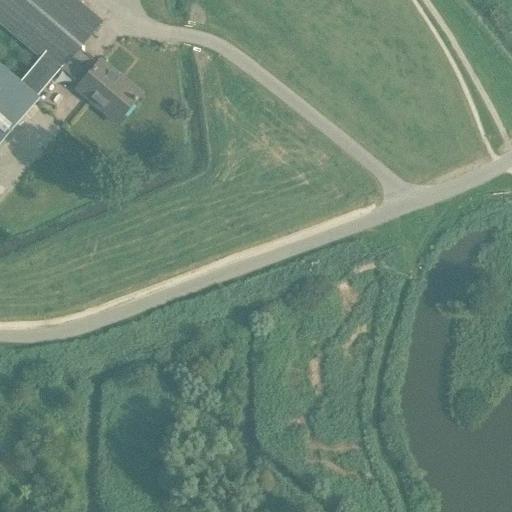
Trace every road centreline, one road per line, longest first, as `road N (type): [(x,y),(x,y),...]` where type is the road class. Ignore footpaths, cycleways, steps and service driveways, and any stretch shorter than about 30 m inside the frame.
road 1 (unknown): [(511,140),(423,188),(62,319),(0,323)]
road 2 (unclassified): [(0,335),(41,336),(73,325),(410,204),(511,157)]
road 3 (unknown): [(425,0),(508,143)]
